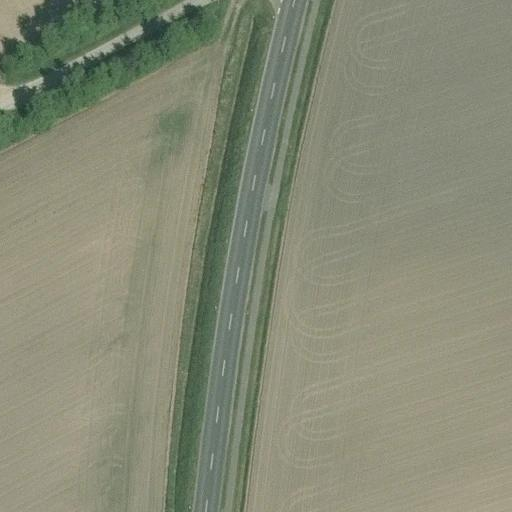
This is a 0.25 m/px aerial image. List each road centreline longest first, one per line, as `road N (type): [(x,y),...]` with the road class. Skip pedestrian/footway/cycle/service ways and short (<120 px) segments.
road 1 (tertiary): [(288,0),(243,170),(204,511)]
road 2 (unclassified): [(0,111),(210,0)]
